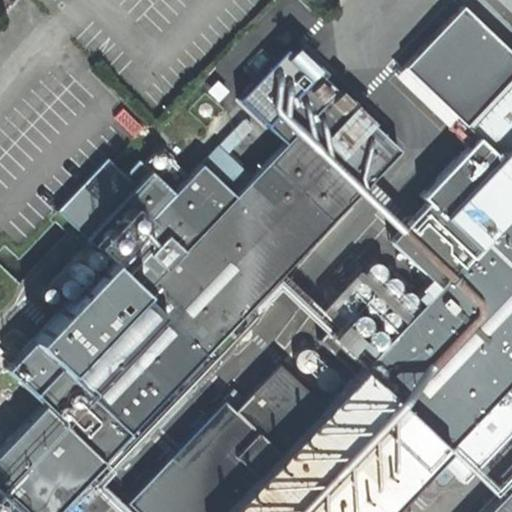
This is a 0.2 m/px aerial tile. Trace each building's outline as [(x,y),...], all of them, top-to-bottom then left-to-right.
[(231,410),(275,452),(217,511),(377,511),(434,451),(440,456),(432,464),(442,473),(450,464),(461,474),(511,420),(511,64),(457,127),(468,137),(411,197),(419,204),(385,240),(432,284),(365,354),(330,321),(315,337),(351,371),(321,404),(276,361),(231,410)] [(400,150),(317,71),(266,124),(285,142),(252,176),(234,195),(201,163),(174,192),(140,159),(125,175),(136,186),(86,238),(109,260),(5,368),(43,404),(0,449),(0,511),(54,511),(130,433),(142,444),(178,407),(166,395),(400,150)] [(219,145),(201,163),(234,195),(252,176),(219,145)] [(0,186),(0,183),(4,173),(0,171),(0,216),(10,191),(0,186)] [(177,465),(198,484),(230,451),(209,431),(177,465)] [(511,511),(511,477),(478,511),(511,511)]
